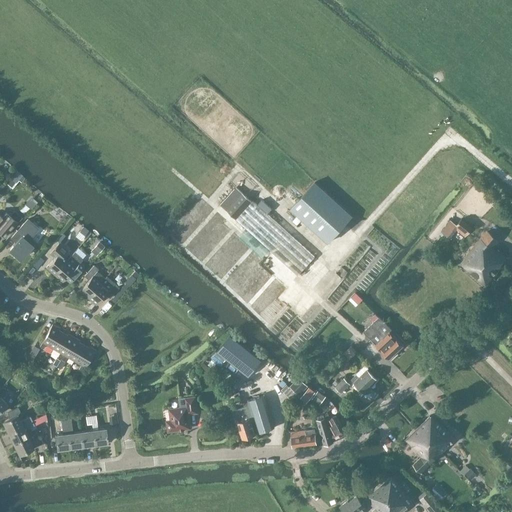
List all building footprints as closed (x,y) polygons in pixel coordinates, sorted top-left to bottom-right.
[(308,227),(326,244),(333,237),(350,217),(313,184),(289,210),(308,227)] [(220,205),(271,251),(298,276),(314,257),(252,201),(252,202),(236,187),(220,205)] [(469,210),(477,203),(471,196),(463,204),(469,210)] [(26,204),(20,210),(23,212),(25,214),(27,213),(28,214),(32,209),(26,204)] [(2,217),(0,215),(0,232),(5,237),(21,218),(14,211),(10,216),(6,212),(2,217)] [(461,219),(457,224),(451,219),(441,231),(450,238),(457,230),(465,237),(472,228),(461,219)] [(30,240),(38,231),(26,221),(12,238),(15,241),(8,250),(21,262),(32,248),(34,250),(37,246),(30,240)] [(500,265),(505,259),(492,248),(499,240),(487,230),(459,263),(485,286),(502,266),(500,265)] [(54,274),(67,260),(63,256),(67,251),(58,244),(51,252),(56,256),(46,267),(54,274)] [(262,314),(298,276),(271,251),(236,290),(262,314)] [(312,266),(330,275),(335,263),(318,254),(312,266)] [(66,277),(71,281),(77,275),(84,266),(76,259),(72,264),(67,260),(54,274),(63,282),(66,277)] [(88,298),(105,278),(97,271),(98,269),(94,265),(84,275),(89,280),(80,290),(88,298)] [(106,276),(105,278),(88,298),(96,305),(102,298),(104,300),(107,296),(110,298),(119,287),(106,276)] [(122,287),(115,296),(118,298),(126,289),(122,287)] [(389,358),(402,346),(389,332),(391,329),(379,317),(363,332),(389,358)] [(53,349),(62,332),(57,330),(58,328),(52,324),(42,342),(40,346),(44,348),(46,344),(53,349)] [(61,359),(74,337),(68,334),(67,335),(62,332),(53,349),(60,352),(58,356),(61,359)] [(217,351),(249,376),(261,360),(230,335),(217,351)] [(74,361),(83,345),(79,342),(80,341),(74,337),(61,359),(65,361),(67,357),(74,361)] [(85,367),(95,350),(89,346),(88,347),(83,345),(74,361),(81,365),(79,369),(83,371),(85,367)] [(346,361),(355,351),(349,345),(340,355),(346,361)] [(372,360),(381,365),(384,359),(375,354),(372,360)] [(365,365),(350,379),(364,393),(377,380),(367,369),(368,368),(365,365)] [(299,394),(305,388),(307,385),(299,378),(291,387),(299,394)] [(344,378),(335,386),(342,393),(350,384),(344,378)] [(311,397),(314,393),(307,389),(303,395),(309,399),(311,397)] [(320,398),(315,393),(311,397),(316,402),(320,398)] [(258,433),(274,427),(264,395),(247,400),(249,405),(232,411),(238,430),(239,429),(242,438),(255,434),(251,421),(254,420),(258,433)] [(171,420),(168,421),(167,422),(168,430),(169,431),(177,429),(178,428),(190,426),(188,413),(197,412),(194,397),(179,399),(181,408),(169,409),(171,420)] [(3,422),(8,432),(32,420),(30,416),(24,419),(18,407),(7,413),(10,418),(3,422)] [(107,408),(110,427),(117,427),(114,407),(107,408)] [(96,415),(96,411),(91,412),(92,416),(91,416),(92,424),(92,429),(94,444),(107,442),(105,428),(98,429),(97,423),(96,415)] [(335,440),(344,435),(340,427),(341,426),(335,415),(328,420),(330,425),(328,427),(331,431),(330,432),(335,440)] [(442,452),(448,446),(455,439),(437,421),(436,422),(430,416),(418,427),(442,452)] [(82,445),(80,431),(73,432),(71,418),(66,419),(70,447),(82,445)] [(324,445),(333,442),(330,431),(328,431),(327,426),(324,418),(316,420),(321,436),(324,445)] [(70,447),(66,419),(61,420),(63,433),(55,434),(57,449),(70,447)] [(13,443),(28,436),(24,428),(28,426),(28,428),(34,425),(32,420),(8,432),(13,443)] [(442,452),(418,427),(405,439),(421,456),(413,465),(420,473),(442,452)] [(82,445),(94,444),(92,429),(80,431),(82,445)] [(314,429),(290,432),(292,447),(316,444),(314,429)] [(19,454),(43,442),(41,437),(35,440),(35,442),(32,443),(28,436),(13,443),(19,454)] [(463,461),(456,467),(461,472),(468,466),(463,461)] [(466,473),(472,479),(477,474),(471,468),(466,473)] [(391,477),(375,490),(386,504),(378,510),(379,511),(402,511),(413,504),(391,477)] [(447,491),(438,483),(430,491),(440,499),(447,491)] [(386,504),(375,490),(367,496),(367,497),(361,502),(356,495),(348,502),(347,500),(340,506),(344,511),(362,511),(369,507),(372,511),(376,508),(378,510),(386,504)] [(435,511),(441,508),(429,493),(420,499),(430,511),(435,511)]
